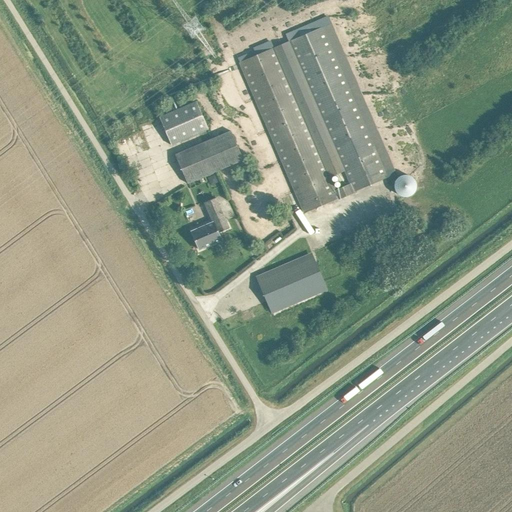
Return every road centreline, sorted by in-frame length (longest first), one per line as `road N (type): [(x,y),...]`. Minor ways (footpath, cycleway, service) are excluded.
road 1 (unclassified): [(270,426),(6,0)]
road 2 (motorway): [(511,275),(205,511)]
road 3 (unclassified): [(270,426),(511,244)]
road 4 (unclassified): [(319,506),(511,346)]
road 5 (motorway): [(364,418),(511,304)]
road 6 (motorway): [(243,511),(364,418)]
road 7 (unclassified): [(155,511),(270,426)]
road 8 (motorway): [(262,511),(364,418)]
